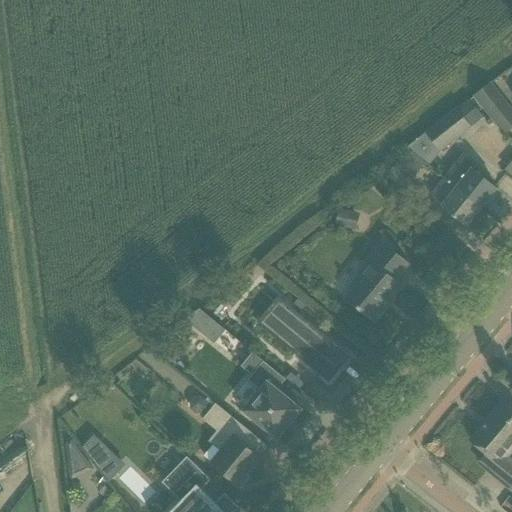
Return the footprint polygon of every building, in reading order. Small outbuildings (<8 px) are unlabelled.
[(511,111),(491,84),(475,97),(505,134),(511,128),(511,111)] [(458,107),(425,131),(427,133),(440,151),(473,127),(484,118),(470,101),(459,109),(458,107)] [(408,150),(386,176),(403,190),(404,189),(405,188),(426,164),(427,163),(413,152),(413,151),(411,153),(408,150)] [(459,160),(445,178),(482,208),(497,189),(479,176),(472,170),(477,163),(464,154),(459,160)] [(430,197),(467,228),(482,208),(445,178),(430,197)] [(341,209),(336,225),(356,230),(360,215),(341,209)] [(346,299),(374,322),(391,302),(390,300),(401,287),(395,281),(409,265),(385,245),(354,282),(357,285),(346,299)] [(298,299),(294,303),(302,310),(306,306),(298,299)] [(351,357),(284,303),(266,326),(297,351),(294,354),(329,383),(351,357)] [(199,309),(186,320),(214,342),(224,329),(199,309)] [(174,342),(163,357),(173,365),(185,350),(174,342)] [(244,412),(278,440),(284,432),(285,433),(294,422),(293,421),(302,411),(277,391),(286,381),(264,363),(248,381),(261,391),(244,412)] [(193,397),(189,403),(190,409),(195,414),(202,413),(206,408),(205,401),(200,397),(193,397)] [(479,464),(511,490),(511,461),(509,459),(511,454),(511,409),(503,403),(471,442),(487,455),(479,464)] [(216,404),(203,420),(222,436),(214,446),(222,452),(212,464),(239,487),(240,485),(243,485),(246,483),(248,481),(250,479),(250,476),(250,473),(261,459),(244,445),(252,436),(252,435),(253,436),(254,435),(216,404)] [(71,441),(65,443),(68,468),(86,460),(71,441)] [(103,452),(94,461),(106,476),(117,465),(103,452)] [(185,504),(177,511),(219,511),(213,505),(216,502),(202,489),(210,480),(187,457),(185,459),(163,483),(181,501),(182,501),(185,504)]
